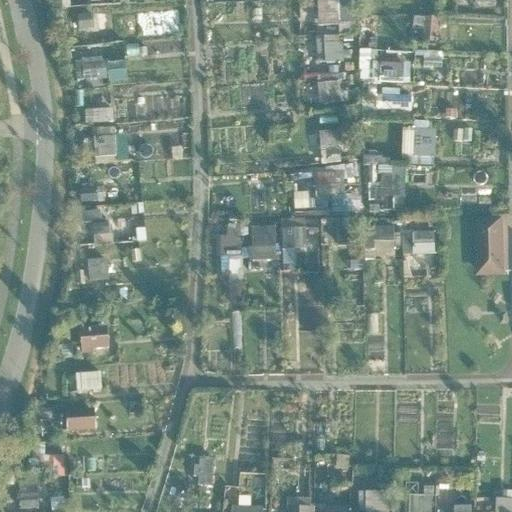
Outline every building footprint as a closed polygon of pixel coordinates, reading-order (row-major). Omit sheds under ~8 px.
[(318,0),(319,26),(340,26),(340,0),(318,0)] [(96,12),(73,13),(74,33),(97,32),(96,12)] [(424,18),(426,39),(436,38),(434,17),(424,18)] [(316,36),(317,63),(343,62),(343,35),(316,36)] [(376,79),(402,81),(404,60),(375,57),(376,51),(364,50),(361,72),(377,74),(376,79)] [(76,60),(77,80),(107,79),(106,58),(76,60)] [(343,81),(316,83),(318,105),(345,103),(343,81)] [(114,121),(113,108),(85,109),(86,123),(114,121)] [(404,129),(404,157),(434,157),(435,121),(411,120),(410,130),(404,129)] [(318,131),(320,162),(340,161),(338,129),(318,131)] [(85,162),(115,161),(114,130),(84,131),(85,162)] [(313,169),(314,191),(346,189),(346,179),(356,178),(355,166),(313,169)] [(82,202),(119,200),(118,185),(81,187),(82,202)] [(113,236),(111,209),(86,211),(89,238),(113,236)] [(505,279),(504,220),(476,221),(477,279),(505,279)] [(225,237),(217,237),(218,254),(239,253),(237,223),(224,224),(225,237)] [(393,248),(393,227),(367,226),(367,248),(393,248)] [(306,227),(249,228),(249,267),(297,267),(297,249),(306,249),(306,227)] [(435,255),(435,233),(410,233),(410,255),(435,255)] [(108,281),(107,259),(87,260),(88,282),(108,281)] [(78,351),(107,350),(106,327),(77,328),(78,351)] [(100,390),(99,372),(73,374),(74,392),(100,390)] [(93,431),(93,409),(64,409),(64,431),(93,431)] [(46,476),(65,476),(65,456),(46,456),(46,476)] [(197,486),(215,486),(215,458),(197,458),(197,486)] [(362,490),(362,511),(390,511),(390,490),(362,490)] [(421,496),(420,511),(432,511),(433,495),(421,496)] [(287,497),(287,511),(312,511),(313,497),(287,497)] [(511,511),(511,498),(494,499),(493,511),(511,511)]
